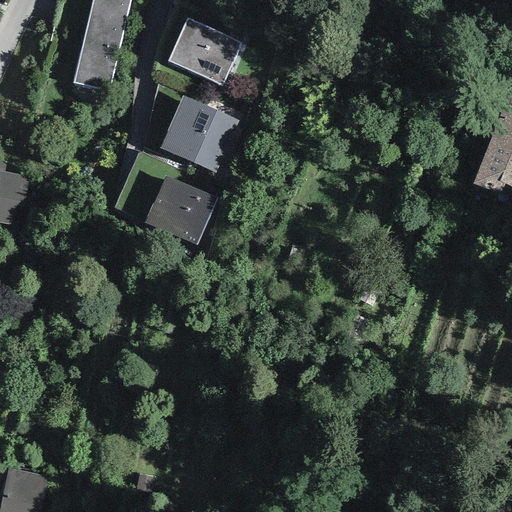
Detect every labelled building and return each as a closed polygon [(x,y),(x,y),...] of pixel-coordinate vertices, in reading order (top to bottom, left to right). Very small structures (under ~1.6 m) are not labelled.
[(130,0),(92,0),(73,83),(109,91),(130,0)] [(242,42),(187,18),(167,61),(222,86),(242,42)] [(239,122),(182,96),(159,148),(215,174),(239,122)] [(511,113),(502,109),(471,184),(500,195),(505,184),(511,186),(511,113)] [(6,163),(0,162),(0,223),(30,229),(39,179),(4,172),(6,163)] [(197,245),(217,198),(164,176),(144,223),(197,245)] [(40,511),(48,475),(8,467),(0,506),(0,511),(40,511)]
